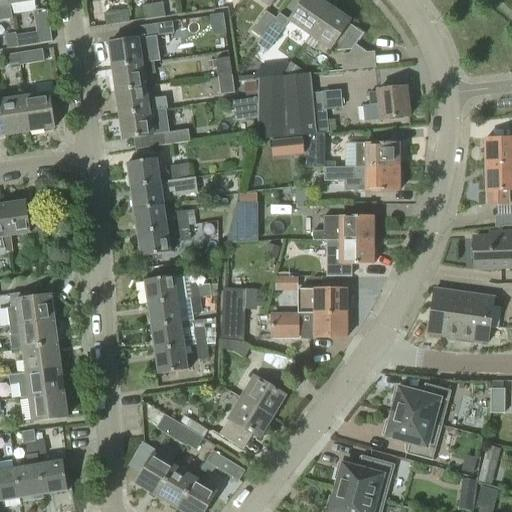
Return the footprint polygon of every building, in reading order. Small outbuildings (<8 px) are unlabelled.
[(0,0),(0,8),(10,6),(9,0),(0,0)] [(331,6),(321,0),(303,0),(290,20),(310,35),(331,6)] [(163,3),(152,5),(154,19),(165,18),(163,3)] [(154,19),(152,5),(142,6),(144,21),(154,19)] [(364,33),(349,23),(351,20),(331,6),(310,35),(331,49),(333,46),(338,50),(353,49),(364,33)] [(262,38),(276,18),(266,11),(252,31),(262,38)] [(103,16),(105,28),(130,24),(128,12),(103,16)] [(280,13),(276,18),(262,38),(257,45),(267,52),(290,20),(280,13)] [(223,15),(211,16),(214,36),(226,34),(223,15)] [(108,45),(112,69),(153,63),(159,61),(157,50),(154,50),(152,37),(174,34),(172,22),(134,28),(136,41),(108,45)] [(40,34),(16,37),(18,49),(42,45),(40,34)] [(18,49),(16,37),(16,35),(5,36),(7,50),(18,49)] [(43,52),(19,55),(20,67),(44,64),(43,52)] [(342,55),(344,69),(376,67),(374,52),(342,55)] [(20,67),(19,55),(8,57),(10,71),(21,70),(20,68),(20,67)] [(215,60),(218,78),(232,76),(229,58),(215,60)] [(291,62),(279,78),(309,75),(291,62)] [(115,93),(145,89),(143,75),(154,73),(153,63),(112,69),(115,93)] [(259,141),(312,135),(321,135),(327,134),(326,110),(342,108),(340,91),(311,94),(309,75),(279,78),(260,80),(259,141)] [(232,76),(218,78),(220,96),(234,94),(232,76)] [(246,98),(257,97),(256,83),(245,84),(246,98)] [(410,116),(407,88),(378,91),(378,93),(369,94),(370,105),(379,104),(381,119),(410,116)] [(119,117),(162,111),(162,110),(167,109),(166,97),(146,100),(145,89),(115,93),(119,117)] [(49,96),(25,99),(30,134),(54,131),(49,96)] [(259,119),(256,98),(232,102),(235,122),(259,119)] [(0,103),(5,138),(30,134),(25,99),(0,102),(0,103)] [(164,121),(162,111),(119,117),(122,141),(137,139),(152,136),(152,135),(150,123),(164,121)] [(188,131),(164,135),(166,147),(190,143),(188,131)] [(312,135),(311,140),(303,168),(322,168),(321,135),(312,135)] [(302,138),(286,140),(288,156),(304,154),(302,138)] [(486,166),(511,164),(511,138),(486,139),(486,166)] [(366,144),(356,145),(356,168),(400,167),(400,143),(366,144)] [(127,165),(130,188),(159,184),(156,161),(127,165)] [(511,164),(486,166),(486,192),(487,192),(487,205),(508,205),(508,191),(511,191),(511,164)] [(345,192),(367,191),(367,192),(400,191),(400,167),(356,168),(323,168),(323,181),(345,181),(345,192)] [(165,207),(163,194),(173,193),(174,197),(198,194),(195,178),(190,179),(159,184),(130,188),(134,212),(165,207)] [(307,189),(296,188),(296,205),(306,205),(307,189)] [(6,238),(3,239),(6,254),(14,253),(12,237),(31,234),(33,250),(44,248),(41,221),(29,223),(26,203),(2,206),(6,238)] [(134,212),(137,235),(169,231),(165,207),(134,212)] [(176,213),(178,228),(189,226),(187,211),(176,213)] [(312,240),(328,240),(340,241),(373,240),(373,216),(340,216),(340,218),(323,218),(323,232),(298,232),(298,230),(284,230),(284,240),(312,240)] [(233,218),(226,245),(257,242),(257,218),(233,218)] [(191,241),(189,226),(178,228),(180,243),(191,241)] [(137,235),(141,259),(172,254),(169,231),(137,235)] [(510,237),(474,238),(475,267),(511,266),(511,253),(511,249),(511,232),(510,233),(510,237)] [(373,264),(373,240),(340,241),(340,264),(373,264)] [(144,282),(147,303),(178,299),(175,277),(144,282)] [(293,277),(275,277),(275,289),(293,289),(293,277)] [(188,297),(199,296),(197,283),(187,284),(188,297)] [(435,288),(430,318),(490,327),(494,297),(435,288)] [(221,341),(238,343),(244,343),(246,290),(224,289),(221,341)] [(298,289),(298,314),(346,313),(347,308),(349,307),(350,296),(346,296),(346,289),(298,289)] [(9,295),(11,310),(17,309),(19,326),(55,321),(51,297),(34,299),(33,292),(9,295)] [(199,296),(188,297),(191,313),(201,312),(199,296)] [(182,323),(178,299),(147,303),(151,327),(182,323)] [(346,313),(298,314),(297,314),(270,314),(270,340),(299,340),(299,338),(300,338),(300,340),(314,340),(314,338),(346,338),(346,313)] [(490,327),(430,318),(428,334),(487,343),(490,327)] [(23,350),(58,345),(55,321),(19,326),(23,350)] [(195,344),(206,342),(203,322),(192,323),(195,344)] [(151,327),(154,352),(186,347),(182,323),(151,327)] [(195,344),(198,360),(209,358),(206,343),(195,344)] [(26,374),(61,369),(58,345),(23,350),(26,374)] [(154,352),(158,375),(189,370),(186,347),(154,352)] [(241,399),(272,417),(285,396),(276,391),(286,375),(264,362),(241,399)] [(29,396),(29,398),(64,393),(61,369),(26,374),(9,376),(9,383),(19,382),(21,397),(29,396)] [(395,404),(393,414),(441,426),(450,392),(424,385),(424,386),(425,386),(422,396),(396,389),(392,403),(395,404)] [(490,414),(504,414),(505,390),(491,389),(490,414)] [(64,393),(29,398),(32,423),(67,418),(64,393)] [(259,438),(272,417),(241,399),(219,435),(241,448),(251,433),(259,438)] [(441,426),(393,414),(390,423),(387,422),(383,436),(410,443),(407,453),(406,453),(406,454),(432,461),(441,426)] [(208,431),(184,417),(180,424),(185,427),(194,433),(203,438),(208,431)] [(178,440),(187,445),(194,433),(185,427),(178,440)] [(203,438),(194,433),(187,445),(196,450),(203,438)] [(43,440),(35,442),(37,456),(46,454),(43,440)] [(26,443),(28,456),(26,456),(28,467),(17,469),(21,499),(44,495),(39,465),(37,456),(35,442),(26,443)] [(495,465),(499,450),(486,446),(482,462),(495,465)] [(217,468),(239,481),(245,471),(212,452),(201,472),(209,476),(217,468)] [(135,484),(157,497),(174,466),(153,454),(135,484)] [(339,479),(336,489),(384,502),(394,466),(361,456),(361,458),(362,458),(358,470),(339,465),(335,478),(339,479)] [(67,491),(62,461),(39,465),(44,495),(67,491)] [(176,508),(194,478),(174,466),(157,497),(176,508)] [(0,502),(21,499),(17,469),(0,471),(0,502)] [(194,478),(176,508),(182,511),(204,511),(217,492),(194,478)] [(462,479),(459,496),(473,498),(476,481),(462,479)] [(493,504),(496,491),(481,486),(477,500),(493,504)] [(381,511),(384,502),(336,489),(333,498),(330,497),(326,511),(329,511),(381,511)]
